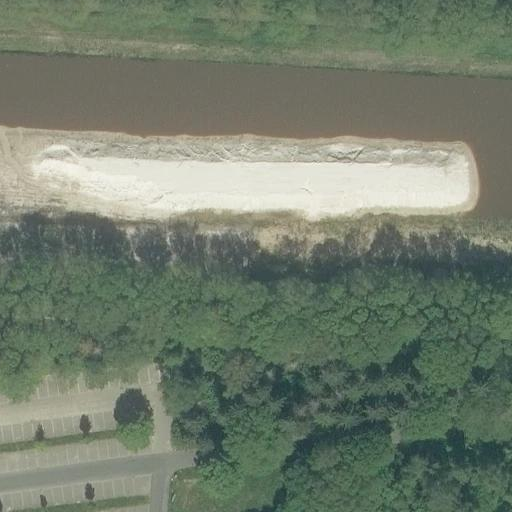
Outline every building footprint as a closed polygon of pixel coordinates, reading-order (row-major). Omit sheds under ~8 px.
[(21,241),(53,243),(55,202),(23,201),(21,241)] [(139,246),(171,248),(173,208),(141,207),(139,246)] [(257,252),(289,254),(291,214),(259,212),(257,252)] [(375,257),(407,259),(408,219),(376,218),(375,257)] [(492,263),(511,263),(511,223),(494,223),(492,263)]
